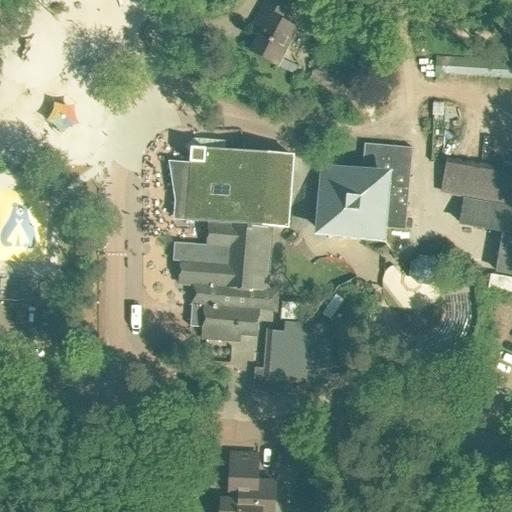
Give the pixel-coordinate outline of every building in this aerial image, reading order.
[(251,32),(252,33),(258,36),(250,52),(278,66),(296,30),(279,22),(283,13),(265,4),(251,32)] [(352,79),(327,59),(311,78),(336,99),(352,79)] [(364,145),(362,170),(321,166),(315,237),(386,244),(387,230),(405,232),(413,149),(364,145)] [(177,221),(185,222),(208,224),(208,226),(206,246),(194,245),(192,264),(182,263),(181,285),(191,286),(190,306),(192,306),(191,328),(204,329),(203,340),(239,343),(240,336),(257,337),(259,311),(274,312),(276,292),(267,291),(272,233),(272,228),(286,229),(291,155),(191,147),(189,162),(172,161),(179,198),(177,221)] [(511,167),(445,157),(439,191),(511,203),(511,167)] [(498,270),(511,272),(511,207),(464,200),(461,222),(505,229),(498,270)] [(410,272),(410,273),(417,281),(425,281),(434,275),(435,271),(435,265),(437,263),(434,258),(429,260),(421,258),(412,264),(410,272)] [(286,323),(285,333),(269,331),(265,371),(266,371),(265,384),(281,385),(281,386),(330,390),(335,337),(333,337),(334,327),(286,323)] [(258,455),(231,454),(229,493),(233,493),(232,501),(221,501),(220,511),(274,511),(275,482),(257,482),(258,455)]
